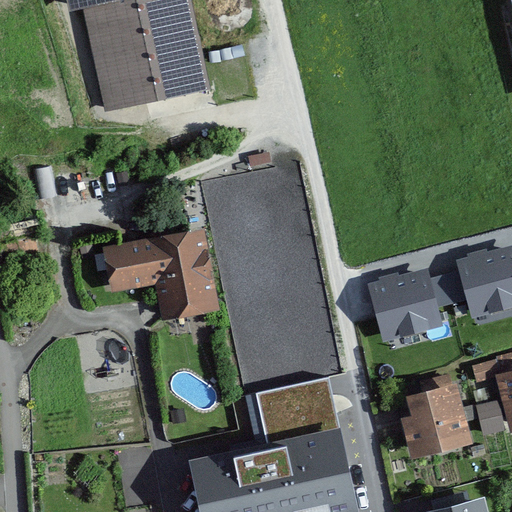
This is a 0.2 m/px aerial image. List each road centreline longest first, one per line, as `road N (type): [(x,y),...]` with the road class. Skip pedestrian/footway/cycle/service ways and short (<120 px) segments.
road 1 (track): [(299,111),(221,159),(62,223),(75,327)]
road 2 (residential): [(314,180),(387,511)]
road 3 (residential): [(7,379),(48,333),(111,321),(130,329),(172,511)]
road 4 (track): [(276,0),(314,180)]
road 5 (residential): [(7,379),(17,511)]
